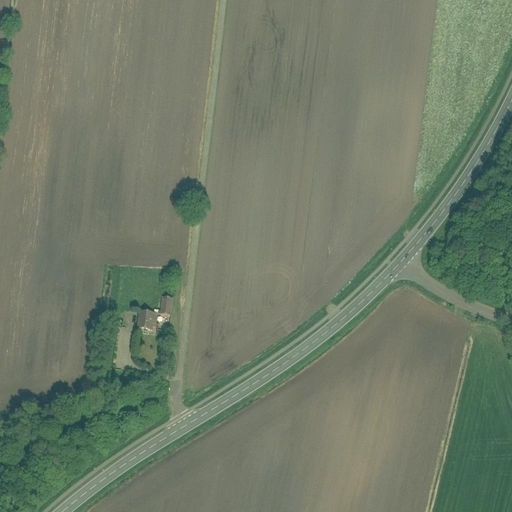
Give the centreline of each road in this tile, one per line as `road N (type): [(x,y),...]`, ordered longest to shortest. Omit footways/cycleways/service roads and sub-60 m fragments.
road 1 (secondary): [(398,265),(308,347),(63,511)]
road 2 (secondary): [(511,100),(478,161),(398,265)]
road 3 (unclassified): [(511,320),(398,265)]
